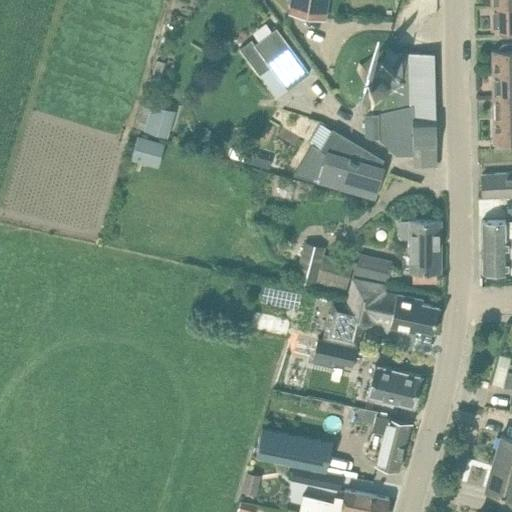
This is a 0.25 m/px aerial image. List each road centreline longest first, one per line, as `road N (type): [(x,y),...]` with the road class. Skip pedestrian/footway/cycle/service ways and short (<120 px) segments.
road 1 (residential): [(408,511),(459,299)]
road 2 (residential): [(461,180),(459,0)]
road 3 (residential): [(461,180),(403,168),(320,96)]
